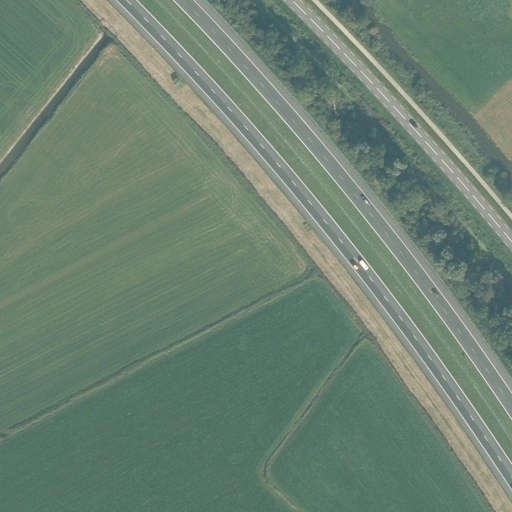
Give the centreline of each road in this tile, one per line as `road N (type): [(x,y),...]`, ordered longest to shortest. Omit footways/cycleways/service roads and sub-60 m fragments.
road 1 (motorway): [(121,0),(204,83),(398,315),(511,481)]
road 2 (motorway): [(511,407),(329,164),(179,0)]
road 3 (tertiary): [(511,243),(290,0)]
